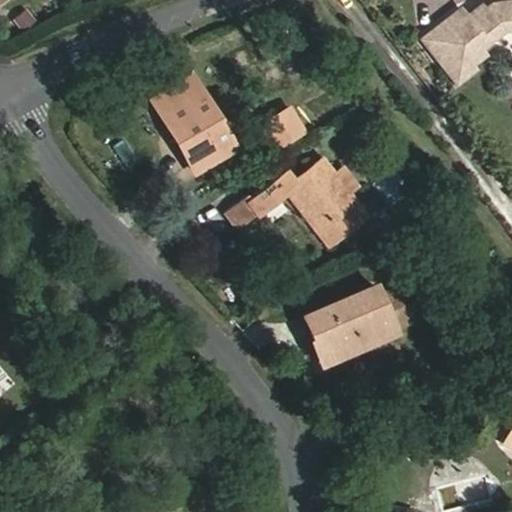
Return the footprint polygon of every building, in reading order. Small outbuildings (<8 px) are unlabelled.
[(411,33),(442,71),(460,55),(458,54),(469,44),(491,24),(509,21),(507,12),(511,11),(511,0),(472,0),(473,1),(462,10),(458,5),(455,8),(449,1),(411,33)] [(472,0),(464,0),(458,5),(462,10),(473,1),(472,0)] [(22,31),(37,21),(28,7),(13,18),(22,31)] [(474,50),(469,44),(458,54),(460,55),(463,60),(474,50)] [(460,55),(442,71),(448,78),(466,62),(463,60),(460,55)] [(159,112),(201,88),(194,76),(153,100),(159,112)] [(236,147),(201,88),(159,112),(194,172),(236,147)] [(289,185),(333,242),(367,216),(322,159),(293,180),(286,169),(249,196),(247,192),(224,209),(236,224),(257,210),(258,212),(282,194),(280,191),(284,189),(289,185)] [(289,185),(284,189),(309,223),(327,246),(333,242),(289,185)] [(348,341),(352,351),(395,332),(391,323),(379,293),(375,284),(302,315),(319,354),(348,341)] [(391,323),(406,316),(394,286),(379,293),(391,323)] [(323,363),(352,351),(348,341),(319,354),(323,363)] [(511,428),(503,443),(511,448),(511,428)]
